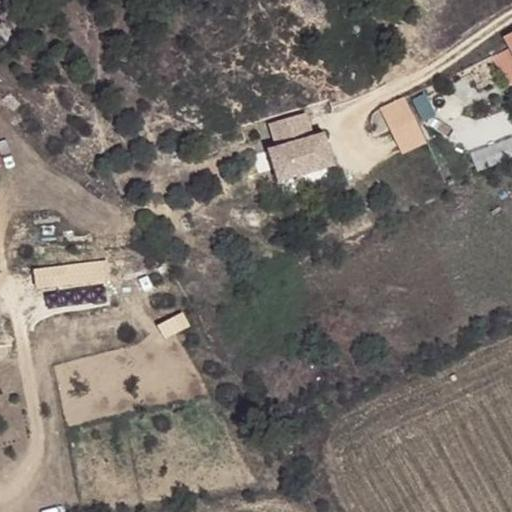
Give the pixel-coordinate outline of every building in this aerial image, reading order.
[(21,16),(9,23),(17,36),(29,29),(21,16)] [(511,33),(503,38),(509,49),(511,54),(511,33)] [(508,85),(511,83),(511,54),(509,49),(493,58),(508,85)] [(427,143),(406,97),(382,107),(403,154),(427,143)] [(277,182),(332,166),(326,144),(311,149),(308,138),(313,137),(306,112),(270,122),(277,147),(268,150),(277,182)] [(311,149),(326,144),(323,134),(313,137),(308,138),(311,149)]
